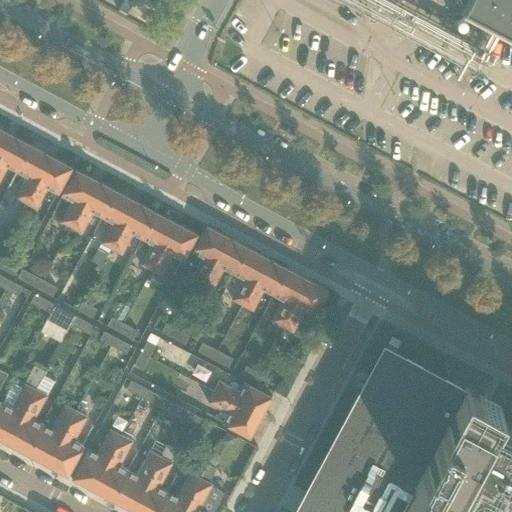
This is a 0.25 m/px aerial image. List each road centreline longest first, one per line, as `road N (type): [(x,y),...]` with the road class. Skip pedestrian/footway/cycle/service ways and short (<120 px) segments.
road 1 (secondary): [(511,283),(162,93)]
road 2 (secondary): [(132,146),(378,277)]
road 3 (residential): [(252,511),(378,277)]
road 4 (secondary): [(162,93),(0,6)]
road 5 (secondary): [(378,277),(511,349)]
road 6 (secondary): [(0,76),(132,146)]
